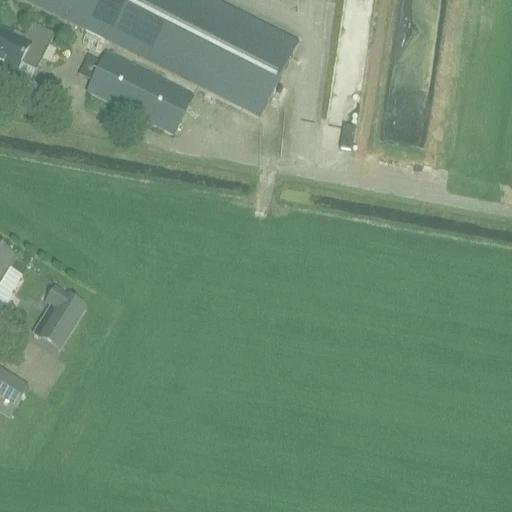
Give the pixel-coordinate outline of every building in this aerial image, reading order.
[(296,45),(208,0),(22,0),(259,120),(296,45)] [(32,26),(23,43),(0,31),(0,69),(15,77),(20,66),(35,74),(54,38),(32,26)] [(151,79),(105,56),(87,93),(172,137),(191,99),(151,79)] [(0,283),(14,259),(0,250),(0,283)] [(54,291),(45,305),(50,308),(33,337),(57,352),(58,352),(84,310),(54,291)] [(0,412),(8,418),(26,390),(0,373),(0,412)]
